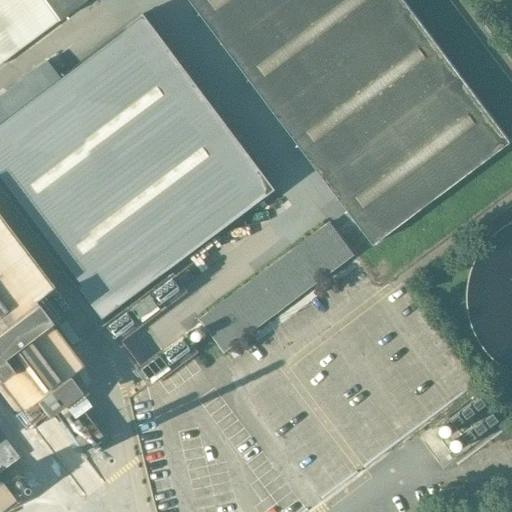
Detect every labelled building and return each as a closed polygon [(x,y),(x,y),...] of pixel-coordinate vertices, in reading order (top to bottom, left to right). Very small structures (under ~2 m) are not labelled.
[(42,0),(57,20),(83,0),(42,0)] [(191,0),(374,244),(510,142),(403,0),(191,0)] [(276,189),(145,13),(57,79),(0,121),(0,175),(105,316),(276,189)] [(44,61),(0,93),(0,121),(57,79),(44,61)] [(0,511),(0,506),(11,498),(0,484),(0,384),(18,408),(27,402),(67,372),(77,364),(29,300),(55,280),(0,202),(0,511)] [(225,352),(354,255),(330,223),(200,319),(225,352)] [(171,295),(154,295),(154,310),(171,310),(171,295)] [(161,374),(208,352),(201,337),(154,359),(161,374)] [(67,372),(27,402),(41,420),(53,412),(82,451),(101,437),(82,410),(88,406),(78,392),(80,391),(67,372)]
